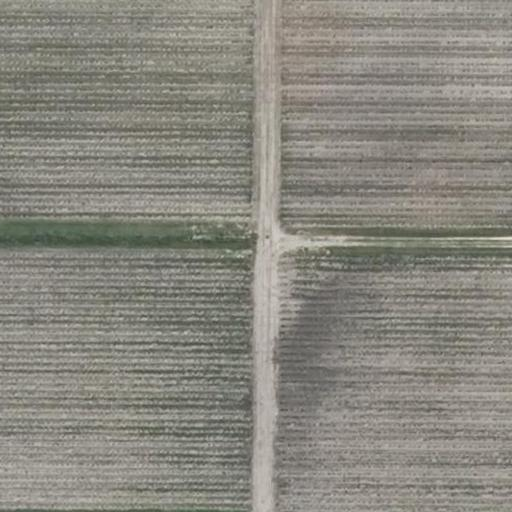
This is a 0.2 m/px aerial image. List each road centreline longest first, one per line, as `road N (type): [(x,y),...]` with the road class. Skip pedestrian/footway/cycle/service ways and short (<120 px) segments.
road 1 (track): [(270,0),(265,511)]
road 2 (track): [(511,241),(0,239)]
